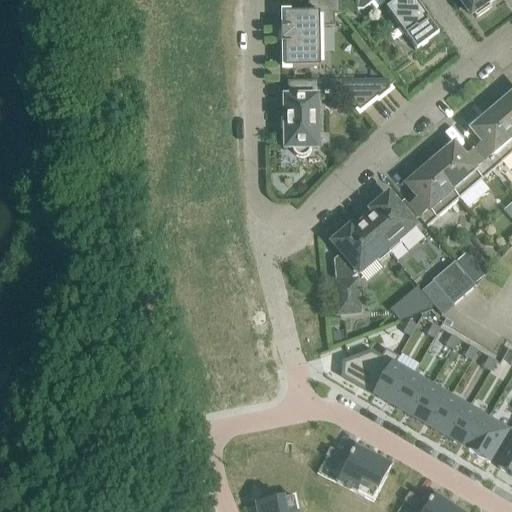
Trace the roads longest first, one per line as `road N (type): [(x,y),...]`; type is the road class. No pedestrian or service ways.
road 1 (residential): [(269,217),(298,224),(415,112),(511,34)]
road 2 (residential): [(503,511),(302,392)]
road 3 (residential): [(251,0),(253,199),(269,217)]
road 4 (residential): [(269,217),(266,251),(302,392)]
road 5 (residential): [(302,392),(287,416),(227,426),(217,437),(228,511)]
